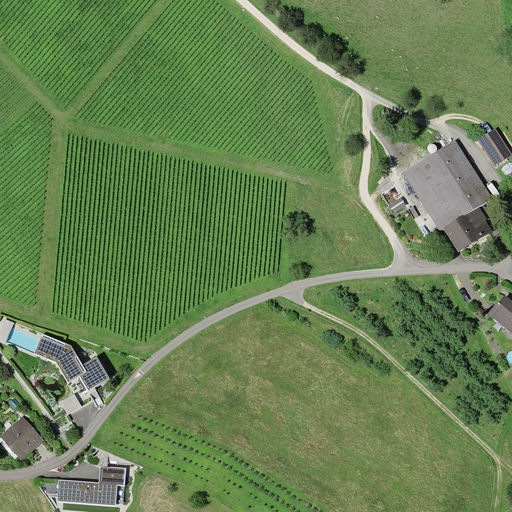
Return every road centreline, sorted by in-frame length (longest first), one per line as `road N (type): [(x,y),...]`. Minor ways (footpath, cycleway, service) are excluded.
road 1 (track): [(511,470),(370,336),(288,290)]
road 2 (residential): [(0,475),(69,456),(149,363)]
